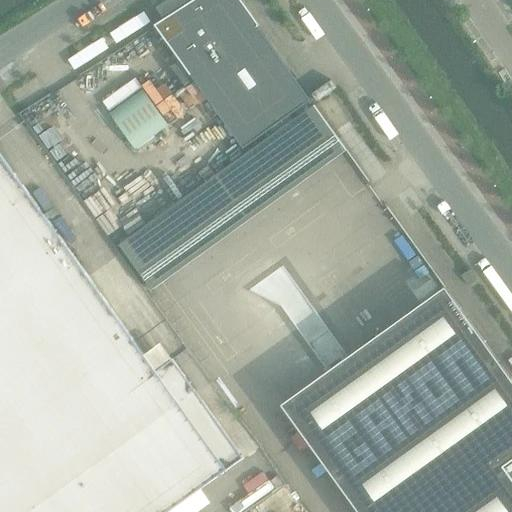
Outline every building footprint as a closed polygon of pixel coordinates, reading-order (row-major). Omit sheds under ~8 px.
[(199,0),(155,27),(239,152),(244,149),(228,127),(295,79),(238,0),(199,0)] [(143,90),(110,114),(136,150),(169,126),(143,90)] [(152,291),(346,151),(314,106),(119,246),(152,291)] [(0,511),(172,511),(202,491),(224,475),(222,474),(243,459),(197,394),(172,360),(156,371),(144,355),(0,153),(0,511)] [(388,209),(383,212),(389,221),(394,218),(388,209)] [(402,236),(394,242),(408,261),(416,256),(402,236)] [(469,287),(477,281),(469,271),(462,276),(469,287)] [(511,511),(511,380),(446,289),(283,405),(358,511),(511,511)]
